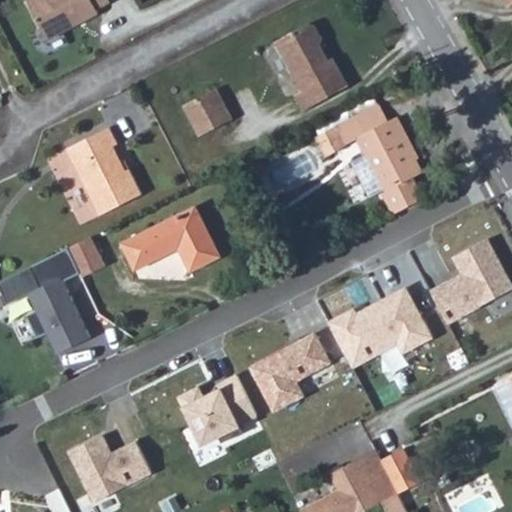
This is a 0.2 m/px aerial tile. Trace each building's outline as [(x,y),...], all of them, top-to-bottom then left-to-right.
[(29,0),(27,2),(47,38),(99,11),(95,3),(101,0),(29,0)] [(310,20),(276,37),(301,86),(293,89),(304,108),(352,83),(337,55),(332,58),(318,35),(323,34),(314,21),(310,20)] [(217,86),(182,103),(201,135),(234,117),(217,86)] [(371,132),(394,121),(385,105),(363,116),(371,132)] [(352,147),(366,141),(363,136),(371,132),(363,116),(341,127),(352,147)] [(383,188),(395,213),(424,198),(415,177),(426,172),(401,118),(394,121),(371,132),(363,136),(366,141),(373,155),(357,163),(370,193),(383,188)] [(109,126),(68,149),(102,213),(146,190),(132,166),(127,169),(112,143),(118,141),(109,126)] [(335,156),(352,147),(341,127),(325,136),(335,156)] [(281,197),(268,202),(279,222),(293,216),(281,197)] [(189,208),(123,242),(135,266),(176,246),(191,273),(216,261),(189,208)] [(105,265),(92,239),(70,248),(81,276),(105,265)] [(511,283),(489,240),(455,258),(464,275),(431,292),(448,323),(511,288),(511,283)] [(81,276),(70,248),(30,265),(40,287),(30,291),(38,310),(29,313),(27,314),(37,336),(45,333),(55,354),(93,338),(69,281),(81,276)] [(352,310),(330,323),(355,364),(392,342),(400,356),(433,337),(405,288),(358,316),(352,310)] [(316,331),(244,369),(269,417),(304,398),(295,381),(332,362),(316,331)] [(256,416),(235,378),(176,410),(197,449),(256,416)] [(511,408),(511,385),(503,391),(511,408)] [(405,441),(382,452),(390,467),(400,485),(422,474),(405,441)] [(379,445),(360,454),(372,477),(390,467),(382,452),(379,445)] [(306,511),(354,511),(402,489),(400,485),(390,467),(372,477),(360,454),(334,467),(341,483),(302,503),(306,511)]
